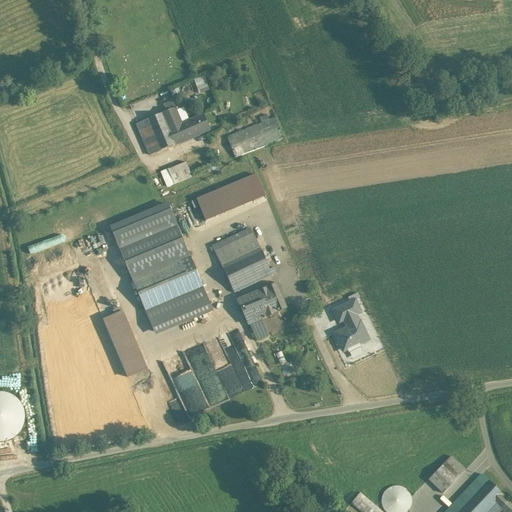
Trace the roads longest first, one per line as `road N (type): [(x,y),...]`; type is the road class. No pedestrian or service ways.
road 1 (unclassified): [(0,473),(511,385)]
road 2 (track): [(293,284),(356,407)]
